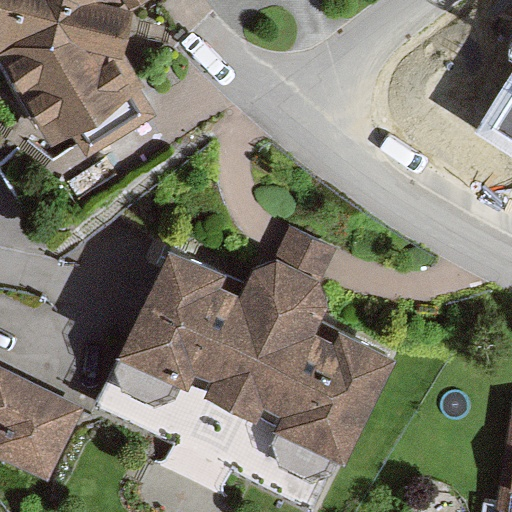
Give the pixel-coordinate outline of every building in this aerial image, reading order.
[(144,0),(0,0),(0,63),(52,146),(70,134),(86,159),(158,114),(141,86),(145,84),(126,53),(133,6),(144,0)] [(511,96),(492,129),(511,141),(511,96)] [(228,267),(167,238),(115,348),(118,350),(92,405),(313,510),(339,456),(346,460),(397,354),(341,327),(336,338),(315,328),(329,301),(321,277),(336,247),(291,225),(276,255),(252,265),(240,290),(222,281),(228,267)] [(87,406),(0,362),(0,455),(50,480),(87,406)] [(511,511),(511,402),(496,511),(511,511)]
